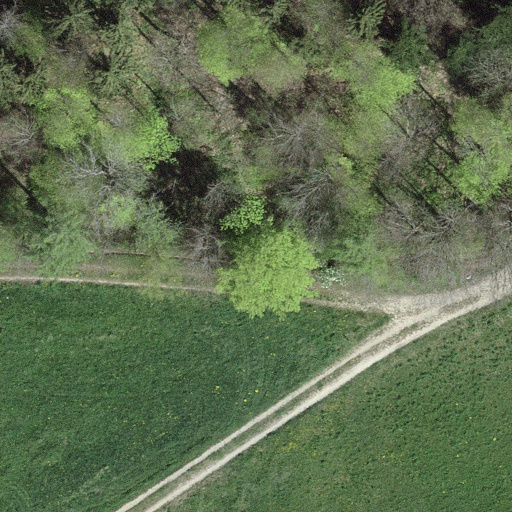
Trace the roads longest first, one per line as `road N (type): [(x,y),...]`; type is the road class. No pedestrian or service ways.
road 1 (track): [(0,272),(121,272),(452,301)]
road 2 (track): [(141,511),(452,301)]
